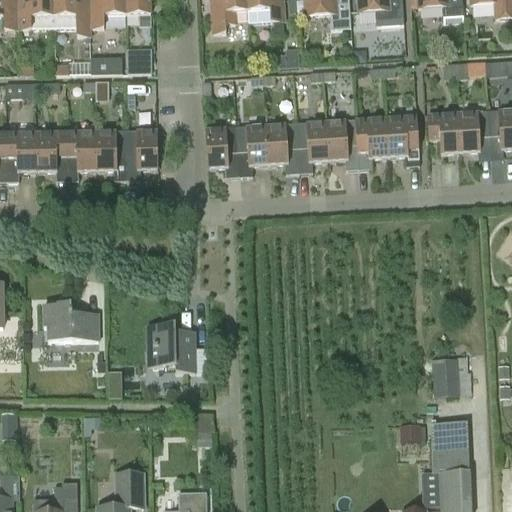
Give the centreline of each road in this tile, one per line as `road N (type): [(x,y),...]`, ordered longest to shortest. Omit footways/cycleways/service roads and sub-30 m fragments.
road 1 (residential): [(187,210),(511,194)]
road 2 (residential): [(187,210),(178,0)]
road 3 (residential): [(0,215),(187,210)]
